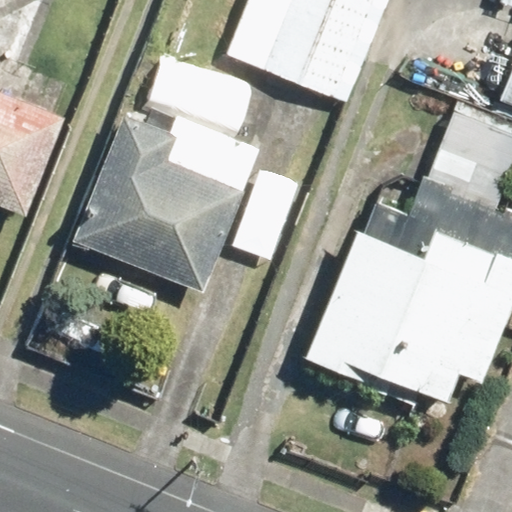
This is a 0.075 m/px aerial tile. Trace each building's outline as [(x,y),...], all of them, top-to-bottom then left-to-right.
[(251,0),(232,58),(337,94),(369,0),(251,0)] [(511,65),(499,105),(511,109),(511,65)] [(0,89),(0,206),(12,211),(51,108),(0,89)] [(111,142),(64,248),(191,303),(237,197),(111,142)] [(510,277),(359,225),(312,360),(463,412),(510,277)]
